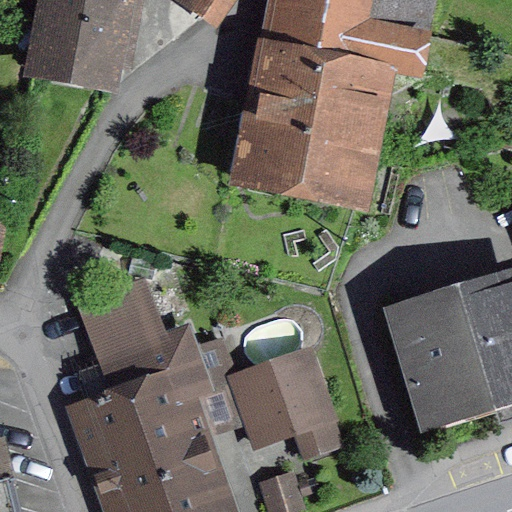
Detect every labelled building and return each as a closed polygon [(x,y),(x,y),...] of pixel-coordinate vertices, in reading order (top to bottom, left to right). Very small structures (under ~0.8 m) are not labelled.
[(49,0),(38,64),(110,78),(118,34),(133,37),(140,0),(49,0)] [(179,0),(204,17),(215,0),(179,0)] [(413,75),(428,0),(276,0),(267,47),(282,49),(269,118),(245,114),(234,174),(367,201),(377,152),(357,148),(373,67),(413,75)] [(171,340),(150,283),(89,305),(117,389),(87,400),(127,511),(226,511),(202,442),(191,446),(171,391),(220,373),(204,328),(171,340)] [(511,286),(400,321),(433,428),(511,404),(511,286)] [(240,383),(260,440),(326,416),(306,360),(240,383)] [(0,511),(18,511),(1,447),(0,447),(0,511)] [(268,488),(274,511),(297,504),(291,482),(268,488)]
